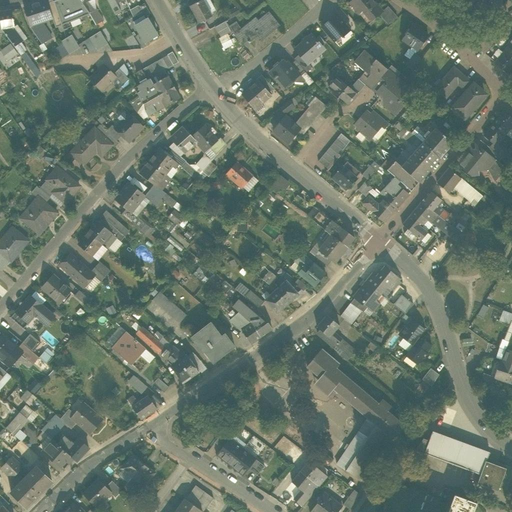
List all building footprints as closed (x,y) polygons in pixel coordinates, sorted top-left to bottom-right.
[(24,8),(30,27),(37,24),(43,23),(53,19),(47,1),(47,0),(24,8)] [(54,1),(56,0),(50,0),(47,1),(53,19),(55,28),(62,25),(54,1)] [(56,0),(54,1),(62,25),(83,17),(90,14),(82,4),(80,0),(56,0)] [(107,0),(115,15),(121,12),(116,3),(115,0),(107,0)] [(202,0),(190,7),(199,23),(212,16),(203,0),(202,0)] [(364,10),(373,20),(380,14),(383,12),(372,0),(352,0),(350,3),(359,14),(364,10)] [(94,10),(87,1),(82,4),(90,14),(94,10)] [(142,12),(145,17),(150,14),(143,2),(138,5),(142,12)] [(138,5),(130,9),(132,14),(133,17),(137,15),(142,12),(138,5)] [(380,14),(388,24),(397,18),(388,7),(383,12),(380,14)] [(90,14),(96,25),(102,22),(104,21),(96,8),(95,9),(94,10),(90,14)] [(337,16),(344,24),(349,20),(340,9),(334,14),(335,15),(336,16),(337,16)] [(0,21),(0,22),(1,30),(11,28),(14,27),(11,10),(0,11),(0,21)] [(247,40),(249,42),(258,35),(262,39),(279,26),(269,13),(258,22),(255,19),(241,31),(240,31),(247,40)] [(133,22),(135,26),(146,20),(144,16),(133,22)] [(321,27),(334,42),(341,36),(342,37),(343,38),(344,37),(344,36),(350,31),(344,24),(337,16),(336,16),(331,21),(330,20),(321,27)] [(83,17),(62,25),(64,30),(85,22),(83,17)] [(157,35),(149,22),(148,22),(146,20),(135,26),(145,43),(157,35)] [(215,27),(221,38),(231,32),(225,22),(215,27)] [(52,38),(43,23),(37,24),(48,40),(52,38)] [(236,38),(242,44),(247,40),(240,31),(241,31),(236,23),(229,27),(231,30),(236,38)] [(48,40),(37,24),(30,27),(42,44),(48,40)] [(412,47),(417,51),(428,36),(421,32),(422,31),(413,25),(402,40),(412,47)] [(484,38),(491,47),(503,37),(509,44),(511,39),(511,33),(507,32),(508,29),(499,26),(484,38)] [(13,31),(11,28),(1,30),(4,33),(15,47),(21,43),(13,31)] [(97,51),(108,44),(100,31),(89,38),(96,49),(97,51)] [(62,42),(67,52),(69,54),(80,48),(72,35),(61,42),(62,42)] [(299,54),(307,64),(308,63),(324,49),(312,36),(295,50),(299,54)] [(96,49),(89,38),(84,41),(91,52),(96,49)] [(476,45),(484,54),(491,47),(484,38),(482,40),(476,45)] [(494,63),(508,75),(511,70),(511,39),(509,44),(506,46),(508,47),(503,53),(498,49),(491,58),(495,62),(494,63)] [(52,48),(58,58),(67,52),(62,42),(52,48)] [(15,47),(18,52),(25,48),(21,43),(15,47)] [(415,54),(417,51),(412,47),(405,56),(410,59),(414,54),(415,54)] [(369,80),(374,85),(378,81),(387,70),(365,51),(354,63),(365,72),(361,77),(367,82),(369,80)] [(167,55),(173,65),(178,62),(172,52),(167,55)] [(294,59),(295,60),(306,72),(306,73),(312,68),(308,63),(307,64),(299,54),(294,59)] [(406,64),(412,69),(421,59),(415,54),(414,54),(410,59),(406,64)] [(167,55),(162,58),(168,68),(173,65),(167,55)] [(164,71),(168,68),(162,58),(157,61),(163,71),(164,71)] [(301,76),(306,72),(295,60),(290,65),(292,67),(299,75),(301,76)] [(158,74),(163,71),(157,61),(152,64),(158,74)] [(285,87),(293,80),(299,75),(292,67),(290,65),(288,67),(286,64),(283,61),(269,73),(275,79),(277,78),(285,87)] [(153,77),(158,74),(152,64),(146,67),(153,77)] [(90,79),(102,91),(115,78),(116,77),(113,75),(104,65),(90,79)] [(391,65),(387,70),(378,81),(383,85),(392,74),(396,78),(400,73),(391,65)] [(150,79),(153,77),(146,67),(141,70),(147,81),(150,79)] [(435,89),(446,98),(453,89),(452,88),(457,83),(463,89),(469,82),(454,68),(435,89)] [(115,78),(123,85),(129,79),(119,69),(113,75),(116,77),(115,78)] [(142,83),(147,81),(141,70),(136,73),(142,83)] [(167,76),(164,71),(163,71),(158,74),(153,77),(150,79),(153,84),(167,76)] [(313,81),(306,73),(306,72),(301,76),(305,81),(309,85),(313,81)] [(386,107),(395,115),(414,92),(396,78),(392,74),(383,85),(379,90),(385,95),(386,107)] [(258,81),(265,89),(270,85),(263,77),(261,75),(256,80),(258,81)] [(299,75),(293,80),(295,82),(303,83),(305,81),(301,76),(299,75)] [(167,76),(153,84),(152,85),(155,89),(140,97),(143,104),(174,87),(168,76),(167,76)] [(367,82),(361,77),(350,88),(357,94),(365,85),(370,89),(374,85),(369,80),(367,82)] [(329,89),(348,105),(357,94),(350,88),(338,78),(336,80),(335,80),(331,80),(330,81),(330,86),(331,86),(329,89)] [(137,93),(140,97),(155,89),(152,85),(153,84),(150,79),(147,81),(142,83),(137,86),(140,92),(137,93)] [(242,95),(253,108),(259,102),(261,104),(271,95),(268,93),(265,89),(258,81),(242,95)] [(448,106),(465,121),(472,112),(471,111),(477,104),(478,105),(485,97),(477,90),(479,87),(473,83),(459,99),(456,97),(448,106)] [(180,98),(174,87),(143,104),(147,110),(145,111),(148,116),(165,107),(165,106),(180,98)] [(487,95),(479,87),(477,90),(485,97),(487,95)] [(317,100),(296,125),(300,129),(297,133),(300,136),(325,107),(324,106),(323,108),(316,102),(317,100)] [(280,108),(285,114),(294,107),(290,101),(286,103),(280,108)] [(361,129),(359,132),(366,137),(369,140),(372,135),(381,126),(381,125),(371,116),(366,112),(356,125),(361,129)] [(381,126),(384,128),(387,124),(388,123),(375,112),(371,116),(381,125),(381,126)] [(511,119),(503,112),(493,124),(505,134),(509,129),(511,125),(511,119)] [(122,136),(129,142),(143,127),(129,115),(121,123),(116,129),(115,129),(122,136)] [(289,143),(297,133),(300,129),(296,125),(285,116),(273,130),(281,137),(289,143)] [(117,120),(112,125),(116,129),(121,123),(117,120)] [(496,145),(505,134),(493,124),(484,136),(493,143),(496,145)] [(107,131),(110,134),(106,138),(113,145),(112,146),(114,148),(119,143),(117,141),(122,136),(115,129),(116,129),(112,125),(107,131)] [(175,142),(184,153),(196,143),(204,152),(207,150),(218,140),(204,125),(191,137),(183,128),(171,138),(175,142)] [(381,126),(372,135),(378,140),(386,130),(384,128),(381,126)] [(412,143),(418,148),(422,143),(416,137),(411,134),(404,127),(398,134),(410,145),(412,143)] [(417,127),(411,134),(416,137),(422,143),(426,139),(424,136),(426,134),(417,127)] [(70,153),(83,166),(93,155),(92,154),(96,151),(97,152),(102,156),(112,146),(113,145),(106,138),(94,128),(70,153)] [(422,143),(440,158),(453,144),(435,128),(431,134),(428,132),(426,134),(424,136),(426,139),(422,143)] [(362,141),(366,137),(359,132),(355,136),(362,141)] [(341,133),(337,138),(346,146),(350,141),(341,133)] [(337,138),(333,143),(342,150),(346,146),(337,138)] [(207,150),(213,156),(224,147),(218,140),(207,150)] [(169,147),(180,157),(184,153),(175,142),(169,147)] [(333,143),(329,147),(339,155),(342,150),(333,143)] [(418,148),(411,156),(420,164),(422,162),(430,169),(440,158),(422,143),(418,148)] [(493,143),(489,148),(500,156),(503,152),(496,145),(493,143)] [(489,171),(493,178),(503,167),(498,163),(496,161),(482,149),(480,148),(475,144),(476,150),(476,153),(472,154),(471,150),(469,145),(467,147),(454,162),(471,176),(478,175),(478,172),(477,169),(487,168),(489,171)] [(496,161),(500,156),(489,148),(486,145),(482,149),(496,161)] [(329,147),(326,152),(335,160),(339,155),(329,147)] [(159,149),(149,162),(165,175),(170,169),(168,167),(173,161),(159,149)] [(57,168),(63,173),(67,168),(48,152),(44,157),(57,168)] [(326,152),(322,157),(331,164),(335,160),(326,152)] [(217,167),(211,162),(204,156),(196,166),(203,172),(208,177),(217,167)] [(411,156),(402,167),(419,182),(430,169),(422,162),(420,164),(411,156)] [(327,169),(331,164),(322,157),(318,161),(327,169)] [(339,184),(346,190),(360,173),(346,161),(332,179),(333,178),(340,183),(339,184)] [(419,182),(402,167),(395,161),(394,161),(387,170),(394,177),(400,182),(411,191),(419,182)] [(156,186),(165,175),(149,162),(140,173),(156,186)] [(181,167),(192,177),(196,172),(193,169),(186,162),(181,167)] [(226,175),(241,188),(242,187),(252,176),(237,163),(226,175)] [(362,175),(367,180),(375,171),(376,170),(370,165),(362,175)] [(381,175),(385,170),(379,166),(376,170),(375,171),(381,175)] [(509,172),(503,167),(493,178),(496,184),(509,172)] [(57,168),(47,180),(54,186),(55,186),(57,188),(54,193),(65,202),(66,203),(80,186),(63,173),(57,168)] [(437,183),(448,193),(455,185),(460,178),(449,169),(437,183)] [(279,175),(272,188),(283,194),(290,181),(279,175)] [(242,187),(248,192),(258,181),(252,176),(242,187)] [(394,177),(388,184),(393,188),(397,184),(400,182),(394,177)] [(457,190),(470,202),(478,192),(460,178),(455,185),(458,188),(457,190)] [(53,193),(54,193),(57,188),(55,186),(54,186),(47,180),(40,189),(50,197),(53,193)] [(126,208),(131,212),(139,202),(145,196),(129,183),(116,199),(126,208)] [(358,190),(366,196),(372,189),(364,183),(358,190)] [(380,194),(385,198),(396,208),(409,194),(397,184),(393,188),(388,184),(380,194)] [(38,197),(45,203),(50,197),(40,189),(37,186),(31,193),(38,198),(38,197)] [(430,191),(421,202),(433,212),(438,207),(443,201),(430,191)] [(61,207),(65,202),(54,193),(53,193),(50,197),(61,207)] [(161,198),(172,207),(177,202),(165,193),(161,198)] [(384,223),(396,208),(385,198),(379,205),(368,196),(362,203),(371,211),(371,212),(384,223)] [(20,218),(39,234),(50,221),(57,213),(45,203),(38,197),(38,198),(33,203),(35,205),(30,212),(27,210),(20,218)] [(253,206),(258,210),(263,204),(259,200),(253,206)] [(131,212),(136,215),(144,206),(139,202),(131,212)] [(437,215),(433,212),(421,202),(409,216),(416,221),(417,220),(423,225),(427,220),(430,223),(437,215)] [(35,205),(33,203),(27,210),(30,212),(35,205)] [(307,216),(317,224),(322,219),(325,215),(314,207),(307,216)] [(433,212),(437,215),(444,221),(449,216),(448,215),(438,207),(433,212)] [(121,215),(130,222),(136,216),(136,215),(131,212),(126,208),(121,215)] [(444,221),(449,224),(455,217),(450,213),(448,215),(449,216),(444,221)] [(324,229),(331,220),(325,215),(322,219),(317,224),(324,229)] [(449,224),(444,221),(437,215),(430,223),(432,225),(434,222),(447,233),(448,233),(453,227),(449,224)] [(130,222),(140,230),(145,224),(136,216),(130,222)] [(420,228),(423,225),(417,220),(416,221),(409,216),(402,225),(425,244),(431,236),(423,229),(422,229),(420,228)] [(111,233),(118,239),(123,234),(102,217),(98,222),(111,233)] [(331,235),(347,247),(355,238),(342,228),(342,229),(331,220),(324,229),(331,235)] [(98,222),(88,233),(102,244),(111,233),(98,222)] [(150,227),(145,224),(140,230),(144,234),(150,227)] [(3,243),(1,241),(0,241),(0,252),(10,261),(16,254),(15,253),(21,247),(22,248),(29,241),(12,227),(6,235),(9,237),(3,243)] [(443,238),(456,247),(464,236),(453,227),(448,233),(447,233),(443,238)] [(184,250),(190,238),(173,229),(166,240),(184,250)] [(92,256),(102,244),(88,233),(78,245),(92,256)] [(332,261),(335,263),(347,247),(331,235),(327,240),(319,251),(321,253),(332,261)] [(0,268),(2,271),(10,261),(0,252),(0,268)] [(317,258),(327,266),(332,261),(321,253),(317,258)] [(60,266),(84,287),(94,276),(94,275),(90,272),(70,254),(60,266)] [(297,263),(302,267),(303,266),(309,270),(314,264),(309,260),(308,260),(303,255),(301,255),(296,260),(297,263)] [(99,262),(94,268),(105,277),(110,271),(99,262)] [(325,273),(314,264),(309,270),(303,266),(302,267),(298,272),(303,276),(303,277),(314,286),(325,273)] [(372,274),(365,282),(381,295),(387,287),(391,290),(399,280),(400,279),(384,266),(376,277),(372,274)] [(100,282),(105,277),(94,268),(90,272),(94,275),(94,276),(100,282)] [(149,283),(156,275),(151,271),(144,279),(149,283)] [(262,280),(270,286),(276,291),(280,288),(274,283),(279,278),(270,272),(262,280)] [(41,287),(59,304),(70,291),(52,275),(41,287)] [(295,286),(305,294),(309,288),(299,280),(295,286)] [(387,287),(381,295),(387,299),(401,282),(399,280),(391,290),(387,287)] [(239,301),(240,302),(244,296),(225,281),(220,286),(233,297),(238,301),(239,301)] [(280,288),(276,291),(288,304),(294,299),(293,298),(298,294),(286,282),(280,288)] [(376,301),(381,295),(365,282),(353,297),(354,298),(361,303),(362,303),(368,307),(373,312),(380,304),(376,301)] [(172,285),(164,293),(169,297),(176,289),(172,285)] [(74,296),(84,304),(89,299),(79,290),(74,296)] [(245,297),(258,308),(264,302),(250,291),(245,297)] [(282,310),(288,304),(276,291),(273,294),(265,301),(277,313),(281,309),(282,310)] [(153,301),(179,324),(187,314),(160,292),(153,301)] [(393,305),(405,314),(413,304),(401,294),(393,305)] [(30,295),(15,312),(28,323),(35,315),(36,314),(34,313),(41,306),(41,305),(30,295)] [(350,303),(362,311),(364,312),(368,307),(362,303),(361,303),(354,298),(350,303)] [(245,318),(252,324),(261,337),(272,330),(263,317),(262,316),(259,318),(240,302),(239,301),(238,301),(233,307),(239,312),(245,318)] [(351,325),(362,311),(350,303),(340,316),(351,325)] [(54,316),(41,306),(34,313),(36,314),(35,315),(46,325),(54,316)] [(368,307),(364,312),(369,316),(373,312),(368,307)] [(510,324),(511,319),(511,313),(502,310),(498,320),(510,324)] [(23,329),(28,323),(15,312),(10,318),(23,329)] [(239,312),(230,320),(242,331),(252,324),(245,318),(239,312)] [(329,338),(334,332),(339,326),(327,315),(317,327),(321,331),(329,338)] [(407,326),(411,319),(405,315),(400,321),(407,326)] [(125,320),(138,331),(142,327),(129,316),(125,320)] [(403,338),(413,346),(418,338),(419,338),(425,330),(411,319),(407,326),(406,327),(405,326),(398,335),(403,338)] [(205,350),(213,362),(234,348),(225,334),(221,338),(211,324),(192,337),(202,352),(205,350)] [(251,345),(261,337),(252,324),(242,331),(251,345)] [(152,337),(142,327),(138,331),(136,333),(158,353),(163,348),(164,347),(158,342),(152,337)] [(317,336),(334,349),(338,345),(329,338),(321,331),(317,336)] [(152,337),(158,342),(163,338),(163,337),(157,332),(152,337)] [(342,339),(334,332),(329,338),(338,345),(342,339)] [(113,350),(132,366),(146,349),(128,333),(113,350)] [(30,334),(22,343),(33,352),(41,343),(30,334)] [(0,337),(0,358),(10,367),(11,366),(8,364),(13,358),(15,360),(21,353),(22,352),(19,349),(3,335),(0,337)] [(172,346),(163,338),(158,342),(164,347),(163,348),(167,351),(164,355),(173,364),(171,365),(183,383),(191,378),(199,373),(188,356),(187,355),(185,356),(173,345),(172,346)] [(413,346),(403,338),(398,345),(408,352),(411,348),(413,346)] [(405,356),(417,365),(422,358),(423,358),(427,353),(426,352),(431,345),(425,341),(424,342),(419,338),(418,338),(413,346),(411,348),(408,352),(405,356)] [(348,344),(342,339),(338,345),(334,349),(340,354),(348,344)] [(507,349),(510,342),(504,340),(503,339),(500,347),(507,349)] [(377,347),(370,342),(366,347),(373,352),(377,347)] [(39,357),(33,352),(22,343),(21,344),(22,345),(19,349),(22,352),(21,353),(34,363),(39,357)] [(80,352),(91,360),(98,350),(88,343),(80,352)] [(340,354),(347,361),(356,351),(348,344),(340,354)] [(46,362),(54,353),(47,347),(39,356),(46,362)] [(496,358),(503,360),(507,349),(500,347),(496,358)] [(103,348),(91,360),(99,368),(111,356),(103,348)] [(368,418),(376,424),(389,436),(394,439),(404,426),(387,412),(391,407),(390,407),(382,400),(382,399),(378,404),(336,368),(339,365),(321,349),(307,366),(320,377),(321,378),(333,388),(334,389),(368,418)] [(511,351),(507,349),(503,360),(511,363),(511,351)] [(188,356),(199,373),(200,372),(201,373),(207,369),(193,353),(188,356)] [(511,365),(502,362),(499,361),(494,377),(494,378),(511,383),(511,365)] [(423,381),(431,387),(439,375),(430,368),(422,379),(423,381)] [(481,380),(492,384),(494,378),(494,377),(483,373),(483,374),(481,380)] [(129,382),(141,393),(146,386),(135,376),(129,382)] [(321,378),(320,377),(315,384),(328,395),(334,389),(333,388),(321,378)] [(153,383),(154,384),(163,392),(164,392),(168,387),(158,378),(153,383)] [(416,392),(424,398),(431,387),(423,381),(416,392)] [(159,397),(163,392),(154,384),(149,389),(159,397)] [(29,405),(36,397),(27,389),(20,397),(29,405)] [(127,400),(132,407),(138,403),(133,396),(127,400)] [(148,396),(138,403),(132,407),(141,420),(157,409),(148,396)] [(76,422),(90,434),(103,419),(84,403),(75,415),(72,417),(72,418),(76,422)] [(69,409),(66,412),(72,417),(75,415),(69,409)] [(6,428),(15,436),(28,420),(19,412),(6,428)] [(66,412),(60,419),(66,424),(71,428),(76,422),(72,418),(72,417),(66,412)] [(59,433),(66,424),(60,419),(56,415),(48,424),(59,433)] [(358,433),(366,439),(376,424),(368,418),(358,433)] [(48,436),(52,441),(59,433),(48,424),(42,431),(48,436)] [(359,480),(389,436),(376,424),(366,439),(345,470),(359,480)] [(424,454),(480,475),(485,461),(486,461),(490,452),(433,431),(429,441),(424,454)] [(215,442),(222,449),(230,439),(222,433),(215,442)] [(39,446),(44,450),(52,441),(48,436),(39,446)] [(232,441),(242,449),(246,444),(235,436),(232,441)] [(77,438),(68,449),(65,452),(73,458),(77,462),(88,448),(77,438)] [(57,445),(65,452),(68,449),(67,445),(68,444),(62,439),(57,445)] [(230,465),(243,475),(247,468),(255,459),(254,458),(242,449),(232,441),(230,439),(222,449),(217,455),(230,465)] [(415,450),(424,454),(429,441),(423,439),(415,450)] [(57,445),(52,441),(44,450),(43,452),(61,468),(67,461),(69,463),(73,458),(65,452),(57,445)] [(257,453),(246,444),(242,449),(254,458),(257,453)] [(122,469),(133,478),(143,464),(132,454),(121,468),(122,469)] [(1,468),(12,479),(23,467),(12,457),(9,460),(5,457),(1,461),(5,464),(1,468)] [(247,468),(257,476),(264,466),(255,459),(247,468)] [(309,461),(301,471),(313,482),(312,483),(317,487),(327,476),(309,461)] [(495,465),(486,461),(485,461),(480,475),(477,484),(498,491),(499,488),(504,490),(509,476),(511,469),(511,467),(496,462),(495,465)] [(143,464),(133,478),(136,480),(144,487),(155,473),(143,464)] [(12,492),(27,507),(52,482),(37,467),(12,492)] [(133,478),(122,469),(118,475),(128,483),(133,478)] [(301,471),(292,482),(302,490),(304,492),(312,483),(313,482),(301,471)] [(271,482),(277,486),(281,481),(275,477),(271,482)] [(130,488),(136,480),(133,478),(128,483),(127,485),(130,488)] [(83,494),(96,507),(111,493),(111,492),(106,487),(98,479),(83,494)] [(111,493),(115,498),(122,491),(112,481),(106,487),(111,492),(111,493)] [(312,483),(304,492),(310,498),(319,488),(317,487),(312,483)] [(202,511),(208,511),(217,499),(198,485),(187,500),(202,511)] [(302,490),(294,499),(302,507),(310,498),(304,492),(302,490)] [(343,505),(349,510),(360,494),(354,490),(343,505)] [(337,511),(342,507),(332,499),(324,492),(317,501),(318,502),(310,511),(337,511)] [(0,508),(3,505),(3,506),(6,509),(9,505),(0,495),(0,508)] [(454,495),(448,511),(473,511),(477,503),(454,495)] [(185,499),(177,509),(181,511),(201,511),(202,511),(187,500),(185,499)] [(83,511),(75,502),(64,511),(83,511)]
